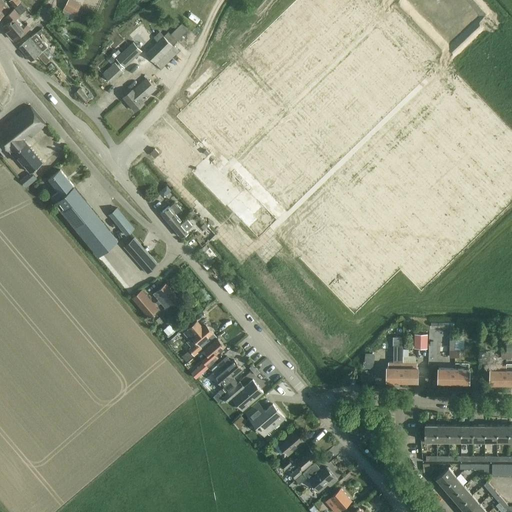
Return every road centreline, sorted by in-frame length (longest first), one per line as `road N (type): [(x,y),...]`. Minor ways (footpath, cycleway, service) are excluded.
road 1 (tertiary): [(316,407),(87,132),(0,41)]
road 2 (tertiary): [(406,511),(316,407)]
road 3 (residential): [(398,400),(409,470),(446,511)]
